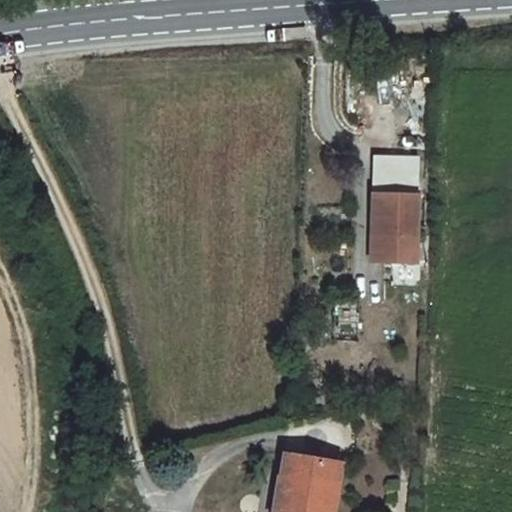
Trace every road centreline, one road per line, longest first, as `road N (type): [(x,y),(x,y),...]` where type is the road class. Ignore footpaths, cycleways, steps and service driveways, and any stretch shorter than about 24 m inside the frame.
road 1 (tertiary): [(433,0),(65,26),(0,38)]
road 2 (unknown): [(0,116),(40,201),(130,482),(151,511)]
